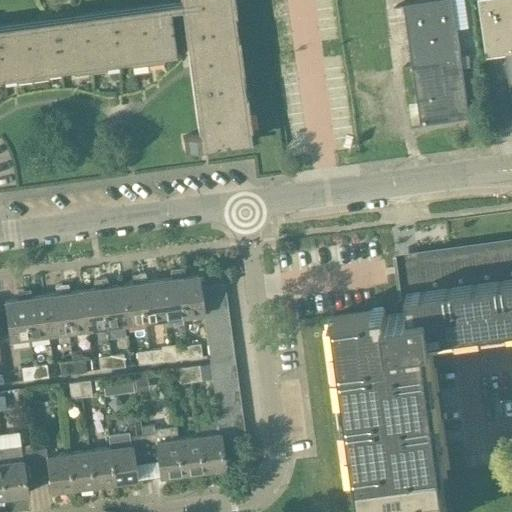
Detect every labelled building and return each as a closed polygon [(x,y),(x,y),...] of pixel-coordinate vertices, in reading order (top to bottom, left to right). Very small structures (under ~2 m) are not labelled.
[(246,141),(229,0),(185,0),(201,132),(179,135),(181,148),(246,141)] [(420,0),(406,2),(403,2),(406,23),(407,31),(411,63),(461,56),(452,0),(420,0)] [(511,0),(478,0),(487,55),(505,53),(505,51),(511,50),(511,0)] [(169,9),(0,31),(0,74),(174,51),(169,9)] [(469,116),(461,56),(411,63),(420,123),(469,116)] [(385,307),(335,314),(358,483),(359,483),(360,489),(358,490),(361,511),(447,511),(443,478),(442,478),(423,342),(432,340),(431,334),(511,322),(511,243),(416,256),(419,280),(406,282),(410,312),(386,315),(385,307)] [(199,285),(198,273),(184,274),(183,266),(177,267),(184,314),(203,311),(203,308),(201,297),(199,285)] [(170,268),(171,276),(159,278),(164,317),(184,314),(177,267),(170,268)] [(147,279),(146,271),(139,272),(145,319),(164,317),(159,278),(147,279)] [(139,272),(132,273),(133,281),(120,283),(126,322),(145,319),(139,272)] [(108,285),(107,276),(101,277),(107,325),(126,322),(120,283),(108,285)] [(95,286),(82,288),(88,327),(107,325),(101,277),(94,278),(95,286)] [(69,281),(62,282),(69,330),(88,327),(82,288),(70,290),(69,281)] [(199,285),(201,297),(226,293),(224,281),(199,285)] [(44,293),(49,333),(69,330),(62,282),(54,283),(55,292),(44,293)] [(30,287),(23,288),(30,335),(49,333),(44,293),(31,295),(30,287)] [(5,298),(10,338),(30,335),(23,288),(17,288),(18,297),(5,298)] [(227,305),(226,293),(201,297),(203,308),(227,305)] [(204,320),(229,316),(227,305),(203,308),(203,311),(204,320)] [(206,331),(231,328),(229,316),(204,320),(206,331)] [(207,343),(232,339),(231,328),(206,331),(207,343)] [(209,355),(234,352),(232,339),(207,343),(209,355)] [(199,342),(188,343),(189,356),(201,354),(199,342)] [(174,345),(176,358),(189,356),(188,343),(174,345)] [(163,360),(162,347),(149,349),(151,362),(163,360)] [(136,351),(138,363),(151,362),(149,349),(136,351)] [(123,352),(111,354),(112,367),(125,365),(123,352)] [(97,356),(99,369),(112,367),(111,354),(97,356)] [(235,358),(210,362),(212,374),(237,371),(235,358)] [(85,359),(72,360),(73,373),(86,372),(85,359)] [(72,360),(59,362),(61,375),(73,373),(72,360)] [(48,376),(46,363),(34,364),(36,377),(48,376)] [(20,366),(22,379),(36,377),(34,364),(20,366)] [(199,364),(188,365),(191,380),(201,379),(199,364)] [(177,367),(180,382),(191,380),(188,365),(177,367)] [(213,386),(239,382),(237,371),(212,374),(213,386)] [(90,378),(80,380),(82,395),(92,394),(90,378)] [(70,397),(82,395),(80,380),(68,381),(70,397)] [(215,397),(240,394),(239,382),(213,386),(215,397)] [(216,409),(242,405),(240,394),(215,397),(216,409)] [(218,420),(243,417),(242,405),(216,409),(218,420)] [(218,420),(219,431),(220,430),(220,432),(245,428),(243,417),(218,420)] [(153,429),(153,431),(143,432),(147,460),(159,459),(161,474),(182,471),(178,436),(177,436),(176,425),(153,429)] [(247,440),(245,428),(220,432),(222,443),(247,440)] [(220,430),(219,431),(198,433),(203,468),(225,465),(222,443),(220,432),(220,430)] [(130,432),(107,435),(109,446),(111,445),(116,480),(136,477),(134,462),(147,460),(143,432),(130,434),(130,432)] [(203,468),(198,433),(178,436),(182,471),(203,468)] [(111,445),(109,446),(90,448),(95,483),(116,480),(111,445)] [(20,446),(0,448),(0,450),(6,495),(26,492),(24,476),(37,475),(33,449),(21,451),(21,449),(20,446)] [(47,448),(33,449),(37,475),(49,473),(51,489),(73,486),(68,451),(47,454),(47,448)] [(68,451),(73,486),(95,483),(90,448),(68,451)]
